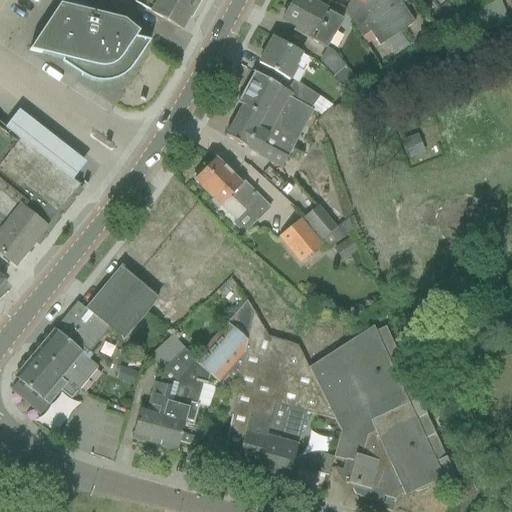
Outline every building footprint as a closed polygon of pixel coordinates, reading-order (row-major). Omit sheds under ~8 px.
[(131,0),(134,2),(134,4),(181,31),(198,0),(131,0)] [(293,31),(325,50),(340,22),(301,0),(288,0),(283,10),(286,12),(282,20),(295,27),(293,31)] [(374,40),(379,47),(414,23),(398,0),(345,0),(349,2),(345,10),(347,12),(346,12),(362,37),(367,45),(374,40)] [(95,83),(102,84),(109,83),(116,81),(123,77),(128,73),(133,67),(150,42),(135,38),(138,33),(123,21),(59,5),(28,52),(87,66),(80,77),(88,81),(95,83)] [(258,65),(288,82),(296,67),(302,70),(308,59),(302,56),(303,55),(272,38),(258,65)] [(333,79),(349,96),(362,84),(346,67),(333,79)] [(236,104),(242,107),(298,138),(309,117),(312,111),(310,110),(288,99),(290,95),(284,91),(253,73),(236,104)] [(288,99),(310,110),(318,98),(293,81),(284,91),(290,95),(288,99)] [(225,138),(281,169),(286,160),(291,151),(298,138),(242,107),(225,138)] [(0,160),(26,181),(12,198),(31,213),(16,232),(33,245),(80,186),(75,182),(8,130),(0,123),(0,160)] [(201,167),(192,176),(195,179),(193,181),(213,201),(211,202),(219,210),(221,208),(235,221),(245,211),(255,222),(269,209),(233,173),(231,176),(215,159),(204,170),(201,167)] [(0,256),(15,268),(33,245),(16,232),(31,213),(12,198),(26,181),(0,160),(0,256)] [(318,206),(303,219),(322,240),(337,228),(318,206)] [(279,238),(300,262),(319,247),(298,222),(279,238)] [(351,237),(333,249),(341,261),(359,249),(351,237)] [(109,329),(141,355),(164,328),(147,313),(158,299),(136,282),(121,268),(86,310),(109,329)] [(511,286),(492,297),(501,314),(511,307),(511,286)] [(18,373),(18,381),(48,406),(66,385),(77,394),(98,368),(85,357),(109,329),(86,310),(77,302),(18,373)] [(173,451),(176,452),(185,421),(194,423),(198,406),(197,405),(203,384),(207,384),(209,376),(221,385),(228,377),(237,386),(252,313),(247,302),(195,359),(194,360),(170,388),(154,446),(163,448),(165,451),(170,452),(173,451)] [(221,463),(256,472),(265,439),(275,405),(302,412),(302,411),(334,420),(308,369),(297,347),(268,338),(252,313),(237,386),(221,463)] [(383,507),(392,510),(395,498),(403,494),(404,496),(452,474),(385,328),(375,332),(373,327),(308,369),(334,420),(335,420),(341,432),(333,458),(346,461),(346,460),(353,462),(347,484),(353,486),(352,490),(355,495),(359,496),(359,498),(381,504),(383,497),(386,498),(383,507)] [(137,419),(131,439),(134,440),(136,443),(141,444),(143,443),(154,446),(170,388),(194,360),(184,350),(165,367),(163,370),(158,384),(154,383),(147,407),(141,406),(137,419)] [(120,368),(116,380),(133,386),(137,374),(120,368)] [(265,439),(256,472),(287,481),(290,470),(296,471),(299,461),(293,459),(301,432),(306,412),(302,411),(302,412),(275,405),(265,439)] [(194,446),(217,453),(220,440),(201,434),(199,441),(196,440),(194,446)]
